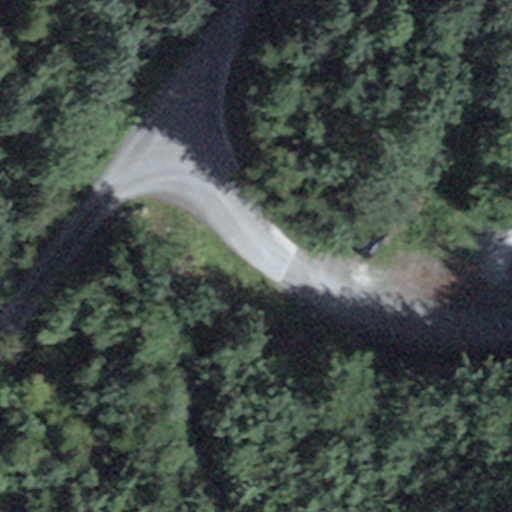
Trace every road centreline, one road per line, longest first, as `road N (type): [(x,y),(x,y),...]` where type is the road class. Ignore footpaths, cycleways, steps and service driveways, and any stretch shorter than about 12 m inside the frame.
road 1 (track): [(511,308),(379,314),(301,282),(230,236),(204,177),(186,87)]
road 2 (track): [(186,87),(0,330)]
